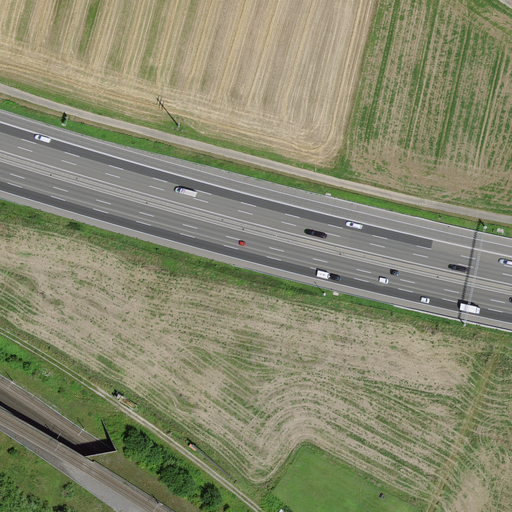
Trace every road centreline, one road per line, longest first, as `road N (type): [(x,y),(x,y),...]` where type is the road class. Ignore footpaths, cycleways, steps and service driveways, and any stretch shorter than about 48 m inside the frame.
road 1 (motorway): [(0,175),(225,241),(511,309)]
road 2 (motorway): [(511,270),(235,204),(0,136)]
road 3 (track): [(511,220),(306,174),(0,87)]
road 4 (track): [(261,511),(156,430),(0,330)]
